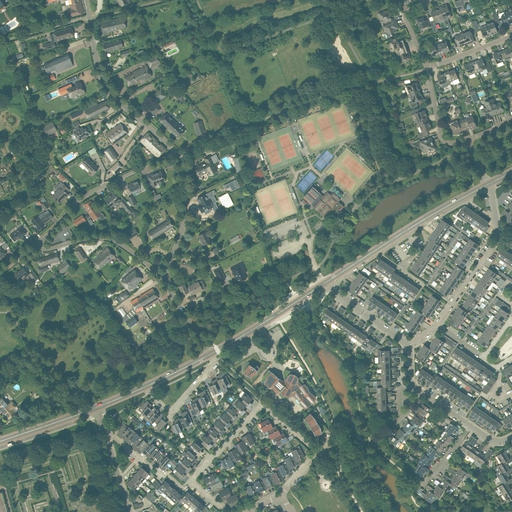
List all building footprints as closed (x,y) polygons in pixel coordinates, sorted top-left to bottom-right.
[(79,0),(67,0),(71,10),(68,11),(68,12),(69,17),(83,13),(79,0)] [(459,0),(460,0),(455,2),(459,12),(467,9),(466,7),(463,0),(459,0)] [(447,5),(438,8),(439,9),(443,20),(451,17),(447,5)] [(439,9),(431,12),(433,17),(435,23),(443,20),(439,9)] [(389,15),(388,11),(383,13),(378,15),(382,27),(384,26),(395,22),(395,21),(392,22),(391,19),(392,19),(390,15),(389,15)] [(504,14),(503,14),(504,15),(501,16),(503,20),(505,25),(509,23),(510,26),(511,24),(511,20),(508,11),(504,12),(504,14)] [(123,17),(105,22),(100,23),(103,35),(109,34),(108,32),(112,31),(126,27),(123,17)] [(429,19),(425,21),(424,17),(417,20),(420,29),(427,27),(427,28),(432,26),(429,19)] [(433,21),(430,22),(434,33),(439,31),(436,25),(435,25),(433,21)] [(395,22),(384,26),(382,27),(386,36),(391,34),(396,32),(395,30),(398,29),(395,22)] [(495,25),(494,22),(490,23),(486,24),(490,33),(490,34),(491,35),(498,32),(496,28),(495,25)] [(483,26),(480,27),(481,30),(481,31),(482,33),(484,38),(491,35),(490,34),(490,33),(486,24),(483,26)] [(54,33),(49,35),(52,42),(54,42),(56,41),(72,37),(73,36),(71,27),(70,28),(66,29),(54,32),(54,33)] [(462,34),(463,36),(465,41),(466,44),(474,41),(472,37),(473,36),(470,30),(462,34)] [(454,37),(455,39),(456,43),(457,43),(458,47),(466,44),(465,41),(463,36),(462,34),(454,37)] [(393,44),(392,44),(393,49),(394,49),(394,50),(396,53),(401,51),(403,51),(402,47),(406,46),(404,41),(403,40),(398,42),(397,39),(394,40),(395,43),(393,44)] [(120,41),(103,46),(105,52),(121,47),(120,41)] [(450,51),(449,49),(446,41),(437,44),(440,51),(443,51),(444,53),(450,51)] [(52,42),(42,45),(44,51),(55,47),(54,42),(52,42)] [(432,57),(439,55),(438,52),(440,51),(437,44),(429,47),(432,57)] [(504,50),(505,52),(503,53),(506,61),(511,58),(511,51),(510,47),(504,50)] [(120,52),(122,58),(131,55),(130,49),(120,52)] [(401,51),(396,53),(396,55),(398,60),(400,60),(401,63),(410,60),(411,58),(409,52),(404,54),(403,51),(401,51)] [(500,54),(499,52),(493,54),(497,64),(506,61),(503,53),(500,54)] [(43,65),(47,73),(55,69),(57,73),(73,66),(68,54),(43,65)] [(146,60),(149,65),(146,66),(146,65),(124,77),(129,87),(152,76),(150,72),(149,73),(147,70),(148,69),(147,68),(150,67),(160,62),(156,55),(146,60)] [(476,60),(477,63),(475,64),(478,71),(486,68),(488,72),(492,70),(488,61),(484,62),(482,58),(476,60)] [(472,65),(471,62),(465,65),(469,75),(478,71),(475,64),(472,65)] [(453,71),(452,69),(445,72),(449,82),(458,79),(455,70),(453,71)] [(440,76),(438,77),(441,85),(442,87),(443,88),(447,86),(447,85),(447,83),(449,82),(445,72),(439,75),(440,76)] [(53,74),(46,77),(45,78),(46,82),(48,82),(55,79),(53,74)] [(71,84),(58,90),(61,95),(68,92),(70,97),(76,95),(76,94),(78,93),(79,95),(85,93),(80,82),(75,84),(76,86),(75,86),(73,87),(72,87),(71,84)] [(418,85),(417,85),(416,83),(406,86),(409,95),(420,91),(418,85)] [(151,96),(155,103),(166,96),(161,89),(151,96)] [(420,91),(409,95),(412,102),(410,103),(412,108),(415,107),(418,105),(416,102),(421,100),(420,97),(422,96),(420,91)] [(456,96),(448,99),(444,101),(445,104),(457,100),(456,96)] [(500,102),(495,104),(493,99),(489,101),(493,113),(498,112),(498,113),(504,111),(500,102)] [(96,102),(82,108),(88,119),(109,109),(105,101),(98,105),(96,102)] [(489,101),(484,102),(486,108),(481,110),(484,116),(485,121),(492,118),(491,114),(493,113),(489,101)] [(149,110),(152,115),(160,110),(157,105),(149,110)] [(416,121),(417,124),(427,120),(426,117),(427,117),(425,111),(420,112),(419,113),(417,114),(415,114),(418,120),(416,121)] [(162,124),(169,130),(176,122),(166,113),(159,121),(160,122),(160,121),(162,123),(162,124)] [(477,127),(475,122),(472,116),(463,119),(465,125),(467,128),(470,127),(471,129),(477,127)] [(452,133),(454,134),(465,130),(463,126),(465,125),(463,119),(458,121),(457,120),(450,123),(452,126),(450,127),(452,133)] [(427,120),(417,124),(419,127),(420,126),(422,132),(426,131),(427,131),(432,129),(429,123),(427,120)] [(42,127),(47,136),(57,132),(52,122),(42,127)] [(176,122),(169,130),(178,138),(185,131),(176,122)] [(104,134),(112,145),(127,134),(120,123),(104,134)] [(197,135),(205,132),(202,125),(195,127),(197,135)] [(73,129),(74,132),(73,133),(78,141),(86,136),(90,133),(87,128),(83,130),(82,128),(80,129),(78,126),(73,129)] [(140,141),(158,158),(165,150),(147,134),(140,141)] [(411,144),(414,150),(422,147),(424,152),(429,151),(430,151),(430,150),(435,148),(431,138),(426,140),(420,142),(420,141),(411,144)] [(229,146),(220,151),(223,156),(232,152),(229,146)] [(117,158),(114,154),(109,147),(102,152),(107,159),(110,163),(117,158)] [(194,168),(198,176),(207,172),(209,175),(217,171),(212,161),(209,156),(204,159),(206,162),(194,168)] [(98,169),(94,165),(87,158),(82,163),(89,170),(93,174),(98,169)] [(110,169),(115,175),(123,168),(118,162),(110,169)] [(154,173),(151,175),(152,177),(148,179),(150,183),(152,188),(156,186),(156,185),(160,183),(165,180),(160,171),(154,174),(154,173)] [(57,176),(63,182),(66,179),(60,173),(57,176)] [(236,179),(228,183),(230,187),(232,191),(240,187),(236,179)] [(137,181),(127,186),(128,188),(129,190),(131,194),(140,189),(141,189),(142,192),(146,190),(142,182),(138,184),(137,181)] [(57,191),(52,196),(56,200),(59,204),(68,195),(66,193),(69,190),(65,186),(64,184),(61,182),(54,188),(57,191)] [(332,213),(331,214),(335,217),(344,207),(340,204),(327,192),(323,196),(312,186),(303,197),(309,202),(307,205),(312,209),(313,208),(323,217),(329,211),(332,213)] [(336,187),(332,192),(339,197),(341,195),(338,193),(340,191),(336,187)] [(153,191),(149,193),(154,204),(161,198),(159,195),(156,196),(153,191)] [(121,205),(118,201),(119,200),(116,196),(113,192),(110,195),(110,196),(105,200),(108,204),(111,207),(114,205),(117,208),(121,205)] [(211,192),(197,199),(200,204),(198,205),(201,213),(204,212),(205,214),(211,211),(209,209),(212,207),(212,208),(216,206),(215,202),(216,202),(211,192)] [(227,193),(218,198),(222,206),(231,201),(227,193)] [(136,204),(132,196),(128,198),(131,206),(136,204)] [(43,198),(39,201),(41,204),(41,205),(45,210),(49,207),(45,202),(45,201),(43,198)] [(95,206),(94,207),(90,201),(83,205),(85,207),(93,220),(97,218),(97,219),(100,217),(103,215),(101,213),(98,209),(97,209),(95,206)] [(122,206),(129,214),(134,219),(137,216),(133,211),(133,210),(126,202),(122,206)] [(470,210),(466,207),(460,216),(464,218),(470,210)] [(464,218),(468,221),(474,212),(470,210),(464,218)] [(37,217),(31,221),(38,231),(45,226),(44,225),(53,218),(48,212),(47,211),(45,213),(46,214),(40,218),(39,219),(37,217)] [(468,221),(472,224),(478,215),(474,212),(468,221)] [(504,220),(505,220),(511,225),(511,218),(504,213),(502,215),(506,217),(504,220)] [(85,221),(82,215),(73,221),(77,226),(85,221)] [(472,224),(475,226),(481,217),(478,215),(472,224)] [(479,229),(485,221),(485,220),(481,217),(475,226),(479,229)] [(148,233),(152,240),(174,226),(169,219),(148,233)] [(451,226),(443,220),(442,220),(440,224),(449,230),(451,226)] [(489,223),(485,220),(485,221),(479,229),(483,231),(489,223)] [(449,230),(440,224),(437,227),(438,228),(446,233),(449,230)] [(21,226),(10,235),(11,238),(14,242),(19,238),(26,233),(26,232),(22,227),(21,226)] [(446,233),(438,228),(437,227),(435,231),(443,237),(446,233)] [(136,235),(139,234),(135,228),(126,234),(129,240),(132,238),(131,237),(136,235)] [(205,232),(203,234),(198,236),(203,245),(208,243),(210,242),(207,237),(211,235),(209,231),(205,233),(205,232)] [(441,241),(443,237),(435,231),(432,235),(441,241)] [(240,239),(242,237),(240,234),(230,240),(232,244),(240,240),(240,239)] [(441,241),(432,235),(429,239),(431,240),(438,245),(438,244),(441,241)] [(479,245),(478,244),(470,239),(467,243),(476,249),(479,245)] [(438,244),(438,245),(431,240),(429,244),(438,250),(440,246),(438,244)] [(1,244),(6,249),(9,247),(5,241),(1,244)] [(474,253),(476,249),(467,243),(465,247),(474,253)] [(438,250),(429,244),(426,247),(427,248),(435,254),(438,250)] [(104,253),(102,255),(101,253),(92,261),(99,269),(111,259),(115,256),(107,247),(103,251),(103,252),(104,253)] [(435,254),(427,248),(426,247),(424,251),(432,257),(435,254)] [(471,256),(474,253),(465,247),(462,250),(471,256)] [(84,254),(81,249),(82,249),(81,248),(74,252),(80,262),(87,258),(85,253),(84,254)] [(503,248),(502,249),(497,257),(500,260),(506,251),(503,248)] [(468,260),(471,256),(462,250),(460,254),(468,260)] [(430,261),(432,257),(424,251),(421,255),(430,261)] [(504,262),(509,255),(510,254),(506,251),(500,260),(504,262)] [(59,261),(58,258),(57,253),(38,260),(40,267),(41,267),(37,268),(39,273),(47,270),(46,265),(54,262),(55,263),(59,261)] [(466,264),(468,260),(460,254),(457,258),(466,264)] [(430,261),(421,255),(418,259),(427,265),(430,261)] [(457,258),(454,262),(463,268),(466,264),(457,258)] [(384,262),(380,259),(377,263),(376,266),(374,268),(378,271),(384,262)] [(427,265),(418,259),(416,262),(417,263),(425,268),(427,265)] [(66,261),(58,268),(62,273),(67,269),(70,266),(66,261)] [(382,273),(388,265),(384,262),(378,271),(382,273)] [(425,268),(417,263),(416,262),(413,266),(422,272),(425,268)] [(385,276),(392,267),(388,265),(382,273),(385,276)] [(234,275),(238,283),(246,279),(245,277),(244,274),(246,272),(244,268),(241,270),(239,266),(236,267),(235,266),(230,268),(233,275),(234,275)] [(413,266),(411,270),(419,276),(422,272),(413,266)] [(457,266),(454,270),(460,274),(463,277),(465,275),(462,273),(464,271),(457,266)] [(394,272),(395,270),(392,267),(385,276),(389,278),(394,272)] [(217,278),(223,274),(220,268),(214,271),(217,278)] [(498,275),(490,269),(489,268),(486,272),(495,278),(498,275)] [(26,273),(23,269),(15,275),(18,279),(19,280),(24,276),(25,277),(28,275),(26,273)] [(121,281),(128,290),(142,279),(134,270),(121,281)] [(463,277),(460,274),(454,270),(451,274),(458,279),(460,277),(462,279),(463,277)] [(33,272),(29,275),(34,281),(37,278),(33,272)] [(391,283),(398,274),(394,272),(389,278),(388,281),(391,283)] [(492,282),(495,278),(486,272),(484,276),(492,282)] [(368,279),(361,273),(360,273),(357,276),(366,283),(368,279)] [(391,283),(395,286),(401,277),(398,274),(391,283)] [(456,282),(458,279),(451,274),(448,278),(457,285),(459,283),(456,282)] [(363,286),(366,283),(357,276),(354,280),(363,286)] [(490,286),(492,282),(484,276),(481,280),(490,286)] [(399,289),(404,281),(405,280),(401,277),(395,286),(399,289)] [(456,287),(457,285),(448,278),(445,283),(452,288),(454,285),(456,287)] [(360,290),(363,286),(354,280),(352,284),(360,290)] [(402,291),(409,282),(405,280),(404,281),(399,289),(402,291)] [(487,289),(490,286),(481,280),(478,283),(487,289)] [(188,292),(190,290),(192,295),(202,290),(198,282),(189,286),(189,287),(186,288),(184,284),(179,287),(183,295),(188,292)] [(406,294),(412,285),(409,282),(402,291),(406,294)] [(451,290),(452,288),(445,283),(442,287),(452,294),(453,292),(451,290)] [(484,293),(487,289),(478,283),(476,287),(484,293)] [(352,284),(349,288),(358,294),(360,290),(352,284)] [(410,296),(415,289),(416,287),(412,285),(406,294),(410,296)] [(414,299),(420,290),(416,287),(415,289),(410,296),(414,299)] [(439,291),(446,296),(448,294),(450,295),(452,294),(442,287),(439,291)] [(482,297),(484,293),(476,287),(473,291),(482,297)] [(143,308),(158,299),(152,288),(137,298),(143,308)] [(126,291),(120,296),(123,300),(129,295),(126,291)] [(479,301),(482,297),(473,291),(471,295),(479,301)] [(200,292),(193,296),(188,298),(190,301),(194,299),(202,295),(200,292)] [(477,304),(479,301),(471,295),(468,298),(477,304)] [(432,296),(429,300),(439,307),(440,305),(438,303),(440,301),(432,296)] [(370,300),(367,304),(370,306),(368,308),(370,309),(377,300),(372,297),(370,300)] [(143,308),(137,298),(130,302),(136,312),(143,308)] [(477,304),(468,298),(465,302),(474,308),(477,304)] [(376,310),(381,303),(377,300),(370,309),(372,310),(374,308),(376,310)] [(429,300),(426,304),(434,309),(435,307),(438,309),(439,307),(429,300)] [(474,308),(465,302),(463,306),(471,312),(474,308)] [(377,314),(379,315),(385,305),(381,303),(376,310),(378,311),(377,314)] [(434,309),(426,304),(423,308),(433,315),(434,313),(432,312),(434,309)] [(384,316),(385,314),(389,308),(385,305),(379,315),(380,316),(382,314),(384,316)] [(465,317),(468,313),(459,307),(457,311),(465,317)] [(134,318),(130,321),(122,308),(118,310),(129,327),(137,322),(134,318)] [(387,321),(393,311),(389,308),(385,314),(384,316),(387,317),(385,319),(387,321)] [(433,315),(423,308),(421,313),(424,316),(428,318),(430,315),(432,317),(433,315)] [(500,308),(497,312),(507,319),(508,317),(506,316),(508,313),(507,312),(504,311),(502,309),(500,308)] [(332,312),(327,309),(323,316),(328,320),(333,313),(334,313),(335,311),(334,309),(332,312)] [(424,316),(421,313),(417,310),(414,314),(424,321),(425,319),(423,318),(424,316)] [(393,322),(398,314),(393,311),(387,321),(389,322),(390,320),(393,322)] [(463,321),(465,317),(457,311),(454,315),(463,321)] [(507,319),(497,312),(495,316),(502,322),(503,319),(506,321),(507,319)] [(338,316),(334,313),(333,313),(328,320),(333,323),(338,316)] [(414,314),(411,319),(419,324),(420,321),(423,323),(424,321),(414,314)] [(460,324),(463,321),(454,315),(451,318),(460,324)] [(343,316),(342,319),(338,316),(333,323),(338,326),(342,320),(343,320),(345,318),(343,316)] [(502,322),(495,316),(492,321),(501,327),(503,326),(500,324),(502,322)] [(451,318),(449,322),(458,328),(460,324),(451,318)] [(411,319),(408,323),(418,330),(419,328),(417,326),(419,324),(411,319)] [(160,325),(157,320),(155,321),(156,321),(154,322),(153,322),(152,323),(156,328),(160,325)] [(347,323),(343,320),(342,320),(338,326),(343,330),(347,323)] [(501,327),(492,321),(489,325),(496,330),(498,328),(500,329),(501,327)] [(353,323),(351,326),(347,323),(343,330),(348,333),(352,326),(353,327),(355,325),(353,323)] [(405,327),(413,332),(415,330),(417,331),(418,330),(408,323),(405,327)] [(496,330),(489,325),(486,329),(495,336),(497,334),(494,332),(496,330)] [(353,327),(352,326),(348,333),(353,337),(357,330),(353,327)] [(495,336),(486,329),(483,333),(490,338),(492,336),(494,338),(495,336)] [(363,330),(361,333),(357,330),(353,337),(358,340),(362,333),(363,334),(365,332),(363,330)] [(367,337),(363,334),(362,333),(358,340),(362,343),(367,337)] [(490,338),(483,333),(480,337),(489,344),(491,342),(488,341),(490,338)] [(373,337),(371,340),(367,337),(362,343),(361,346),(366,349),(367,347),(372,340),(373,341),(375,338),(373,337)] [(444,342),(442,340),(439,339),(436,337),(434,340),(442,346),(445,343),(444,342)] [(477,342),(484,347),(486,344),(488,346),(489,344),(480,337),(477,342)] [(380,345),(373,341),(372,340),(367,347),(372,350),(374,348),(376,350),(377,350),(380,345)] [(440,350),(442,346),(434,340),(431,344),(440,350)] [(440,350),(431,344),(428,348),(437,354),(440,350)] [(437,354),(428,348),(426,346),(424,345),(422,349),(430,355),(433,351),(437,354)] [(457,347),(456,349),(451,356),(454,359),(460,350),(457,347)] [(428,359),(430,355),(422,349),(419,353),(428,359)] [(454,359),(458,361),(464,353),(460,350),(454,359)] [(428,359),(419,353),(416,356),(425,362),(428,359)] [(458,361),(462,364),(468,355),(464,353),(458,361)] [(462,364),(466,366),(472,358),(468,355),(462,364)] [(466,366),(469,369),(475,360),(472,358),(466,366)] [(469,369),(473,372),(479,363),(475,360),(469,369)] [(473,372),(477,374),(483,366),(479,363),(473,372)] [(242,371),(245,374),(250,377),(256,372),(259,369),(256,365),(255,367),(253,366),(252,365),(251,366),(247,364),(242,371)] [(505,369),(503,371),(507,378),(511,375),(506,365),(504,367),(505,369)] [(477,374),(480,377),(487,368),(483,366),(477,374)] [(482,383),(484,379),(490,371),(487,368),(480,377),(478,380),(482,383)] [(419,372),(417,376),(419,378),(418,380),(419,382),(426,372),(422,369),(419,372)] [(278,377),(277,377),(276,376),(275,375),(274,375),(273,373),(272,372),(271,372),(270,371),(269,370),(263,376),(263,377),(261,381),(264,384),(269,388),(271,387),(274,390),(278,393),(282,398),(289,399),(290,395),(294,396),(297,399),(297,400),(299,403),(300,403),(303,407),(305,408),(309,405),(310,404),(312,403),(315,398),(314,396),(310,393),(308,391),(306,386),(304,384),(302,380),(297,375),(296,375),(294,374),(293,372),(285,371),(283,373),(284,378),(285,379),(284,381),(283,381),(281,382),(280,381),(280,380),(279,379),(278,378),(278,377)] [(488,382),(490,379),(492,377),(493,375),(494,373),(490,371),(484,379),(488,382)] [(218,375),(220,379),(221,379),(221,380),(218,382),(220,388),(221,389),(226,387),(225,383),(228,382),(224,372),(218,375)] [(430,375),(426,372),(419,382),(421,383),(423,381),(425,382),(430,375)] [(434,378),(430,375),(425,382),(427,384),(426,386),(428,388),(432,382),(434,378)] [(441,378),(436,375),(434,378),(432,382),(434,384),(432,386),(434,388),(441,378)] [(445,381),(441,378),(434,388),(436,389),(438,387),(440,388),(445,381)] [(213,386),(210,388),(209,386),(213,395),(219,392),(217,389),(220,388),(218,382),(216,379),(211,382),(213,385),(213,386)] [(441,392),(442,393),(449,384),(445,381),(440,388),(442,390),(441,392)] [(448,394),(449,393),(453,387),(449,384),(442,393),(444,395),(446,392),(448,394)] [(451,399),(458,390),(453,387),(449,393),(448,394),(450,396),(449,398),(451,399)] [(199,393),(201,398),(202,399),(199,400),(201,406),(202,407),(207,404),(206,402),(209,400),(204,390),(199,393)] [(462,393),(458,390),(451,399),(453,401),(454,398),(457,400),(462,393)] [(245,393),(241,397),(243,399),(241,402),(244,405),(248,409),(252,404),(249,402),(248,401),(250,398),(252,399),(245,393)] [(457,404),(459,405),(466,396),(462,393),(457,400),(459,401),(457,404)] [(465,406),(465,405),(470,398),(466,396),(459,405),(461,406),(463,404),(465,406)] [(3,397),(0,398),(0,409),(8,420),(15,414),(13,410),(17,407),(12,402),(9,405),(3,397)] [(194,405),(191,406),(190,405),(192,409),(195,415),(200,412),(198,408),(201,406),(199,400),(197,398),(192,400),(193,404),(194,403),(194,405)] [(468,411),(474,401),(470,398),(465,405),(465,406),(467,407),(466,410),(468,411)] [(241,402),(238,400),(235,404),(237,406),(234,409),(236,411),(242,416),(246,411),(243,409),(242,408),(244,405),(241,402)] [(147,401),(145,403),(140,409),(142,411),(141,413),(143,414),(145,417),(147,414),(148,414),(151,411),(150,411),(148,408),(149,407),(151,405),(147,401)] [(421,407),(419,406),(415,411),(418,413),(424,417),(430,409),(423,404),(421,407)] [(234,409),(230,405),(226,410),(228,411),(225,414),(230,418),(233,421),(237,417),(235,414),(234,415),(233,414),(236,411),(234,409)] [(474,405),(469,413),(471,415),(470,417),(472,418),(478,409),(474,405)] [(150,417),(148,419),(153,423),(154,422),(158,417),(155,415),(156,414),(158,411),(154,407),(150,411),(151,411),(148,414),(150,417)] [(483,411),(478,409),(472,418),(474,419),(475,417),(478,419),(483,411)] [(306,417),(304,419),(303,420),(304,422),(305,423),(306,425),(307,427),(308,428),(317,422),(315,419),(316,418),(315,417),(316,416),(315,415),(317,414),(316,411),(315,410),(313,411),(312,411),(311,412),(309,413),(309,414),(307,415),(306,417)] [(181,413),(183,418),(184,419),(180,421),(183,427),(184,427),(189,425),(188,422),(191,420),(186,411),(181,413)] [(487,414),(483,411),(478,419),(480,420),(478,423),(480,424),(487,414)] [(161,413),(159,415),(158,417),(154,422),(157,424),(155,426),(160,429),(166,423),(166,422),(165,423),(162,421),(163,420),(165,417),(161,413)] [(225,414),(224,413),(220,417),(222,418),(219,421),(223,425),(227,428),(231,424),(228,421),(228,422),(227,421),(230,418),(225,414)] [(424,417),(418,413),(416,416),(415,415),(411,420),(419,425),(419,426),(420,427),(426,418),(424,417)] [(491,417),(487,414),(480,424),(482,425),(484,423),(486,425),(491,417)] [(495,420),(491,417),(486,425),(488,426),(487,429),(489,430),(495,420)] [(511,425),(507,417),(503,420),(509,429),(511,426),(511,425)] [(176,425),(173,427),(172,425),(176,434),(181,431),(180,428),(183,427),(180,421),(179,418),(174,420),(175,424),(176,425)] [(270,423),(268,419),(260,423),(262,427),(260,428),(263,432),(267,430),(273,427),(270,423)] [(219,421),(218,420),(214,424),(215,425),(213,428),(217,432),(221,436),(225,431),(222,429),(221,428),(223,425),(219,421)] [(419,425),(411,420),(409,423),(408,422),(404,428),(411,433),(413,434),(419,426),(419,425)] [(501,425),(497,422),(495,420),(489,430),(490,431),(492,429),(494,431),(498,426),(499,427),(501,425)] [(128,436),(127,438),(131,433),(133,431),(133,430),(129,427),(127,429),(124,427),(125,425),(124,424),(120,421),(118,428),(119,429),(121,430),(117,434),(122,438),(123,436),(124,435),(125,434),(128,436)] [(310,432),(311,434),(313,435),(314,435),(316,435),(317,434),(319,434),(320,433),(322,433),(324,432),(326,431),(327,430),(326,428),(324,426),(323,427),(322,426),(321,426),(320,425),(319,426),(317,422),(308,428),(309,430),(310,432)] [(459,429),(450,423),(444,431),(446,432),(452,436),(454,434),(455,435),(459,429)] [(211,426),(207,431),(210,433),(208,436),(211,439),(214,443),(219,438),(216,436),(215,435),(217,432),(213,428),(211,426)] [(263,432),(265,436),(268,435),(270,439),(274,437),(280,434),(278,430),(277,430),(276,426),(273,427),(267,430),(263,432)] [(411,433),(404,428),(402,430),(401,429),(397,435),(404,440),(406,441),(411,433)] [(133,431),(131,433),(127,438),(124,440),(129,444),(131,442),(131,441),(132,440),(135,443),(134,444),(138,439),(140,437),(136,433),(133,431)] [(455,439),(453,437),(452,436),(446,432),(440,440),(446,444),(448,446),(449,443),(451,444),(455,439)] [(245,436),(241,438),(242,441),(245,445),(249,444),(250,445),(254,443),(249,433),(245,436)] [(274,437),(276,441),(275,442),(277,446),(288,441),(286,436),(285,437),(283,433),(280,434),(274,437)] [(205,434),(201,438),(204,441),(201,443),(208,450),(212,445),(209,443),(208,442),(211,439),(208,436),(207,435),(205,434)] [(395,437),(393,436),(389,442),(398,448),(404,440),(397,435),(395,437)] [(143,439),(140,437),(138,439),(134,444),(131,446),(136,450),(138,449),(138,448),(139,447),(142,449),(147,443),(143,439)] [(470,446),(465,443),(460,450),(464,453),(467,455),(472,449),(472,448),(478,440),(475,438),(470,446)] [(446,444),(440,440),(439,439),(433,448),(440,453),(442,450),(444,451),(448,446),(446,444)] [(202,447),(195,441),(191,445),(194,447),(191,450),(195,453),(195,454),(198,457),(202,452),(200,450),(199,449),(201,447),(202,448),(202,447)] [(238,443),(238,444),(234,446),(236,449),(238,453),(242,451),(243,453),(248,450),(245,445),(242,441),(238,443)] [(151,444),(149,442),(147,443),(142,449),(141,451),(145,455),(147,453),(148,452),(147,452),(148,451),(151,453),(154,449),(156,447),(152,443),(151,444)] [(482,444),(477,451),(472,448),(472,449),(467,455),(475,460),(480,453),(485,446),(482,444)] [(295,448),(296,449),(291,452),(293,456),(296,461),(301,459),(304,457),(299,446),(295,448)] [(511,450),(511,446),(511,447),(496,456),(501,464),(509,459),(506,454),(511,450)] [(154,459),(155,458),(154,458),(155,457),(158,459),(161,456),(164,453),(159,449),(156,447),(154,449),(151,453),(148,457),(152,461),(154,459)] [(440,453),(433,448),(432,447),(426,455),(433,460),(435,457),(436,458),(440,453)] [(189,448),(185,452),(184,451),(182,454),(185,457),(191,462),(190,462),(192,464),(196,460),(193,457),(192,456),(195,454),(195,453),(191,450),(189,448)] [(231,451),(227,453),(229,456),(231,461),(235,459),(236,460),(240,458),(238,453),(236,449),(231,451)] [(489,449),(484,456),(480,453),(475,460),(478,462),(482,465),(492,450),(489,449)] [(166,456),(164,453),(161,456),(158,459),(155,463),(159,467),(161,465),(162,464),(161,464),(162,463),(165,466),(164,467),(165,466),(168,463),(171,460),(166,456)] [(426,455),(424,454),(418,462),(420,463),(426,467),(428,464),(429,465),(433,460),(426,455)] [(224,459),(221,461),(223,465),(225,469),(228,467),(229,468),(234,466),(231,461),(229,456),(224,459)] [(293,456),(289,458),(289,457),(284,459),(286,464),(289,469),(294,467),(294,466),(298,464),(296,461),(293,456)] [(181,461),(182,462),(180,465),(184,469),(184,470),(188,473),(192,468),(189,466),(188,465),(190,462),(191,462),(185,457),(181,461)] [(509,459),(501,464),(497,466),(502,474),(509,469),(506,465),(511,461),(511,457),(509,459)] [(426,467),(420,463),(414,472),(417,474),(422,477),(423,474),(425,475),(429,469),(426,467)] [(185,475),(183,473),(182,473),(182,472),(184,470),(184,469),(180,465),(179,464),(174,469),(177,471),(174,474),(182,480),(185,475)] [(248,472),(252,470),(251,467),(254,466),(253,464),(246,467),(248,472)] [(286,464),(283,466),(282,464),(277,467),(279,471),(282,477),(287,474),(291,472),(289,469),(286,464)] [(139,468),(140,469),(137,471),(145,478),(149,474),(140,466),(139,468)] [(460,468),(457,473),(449,467),(447,470),(455,475),(462,480),(465,476),(467,477),(469,477),(470,475),(460,468)] [(509,469),(502,474),(497,477),(502,484),(510,479),(510,480),(507,475),(511,471),(511,468),(510,470),(509,469)] [(135,472),(136,473),(134,475),(141,482),(145,478),(137,471),(136,470),(135,472)] [(276,473),(275,472),(270,474),(271,476),(275,484),(280,482),(284,480),(282,477),(279,471),(276,473)] [(131,476),(133,477),(130,479),(138,486),(141,482),(134,475),(133,474),(131,476)] [(203,479),(205,484),(206,483),(208,487),(211,486),(210,485),(215,483),(214,479),(215,478),(213,474),(203,479)] [(442,478),(446,481),(454,486),(457,488),(462,480),(455,475),(451,480),(444,475),(442,478)] [(267,476),(262,479),(262,480),(266,489),(267,488),(267,489),(272,486),(275,484),(271,476),(267,478),(267,476)] [(129,481),(126,484),(134,490),(138,486),(130,479),(129,478),(128,480),(129,481)] [(510,479),(502,484),(498,487),(503,495),(511,490),(510,490),(507,485),(511,482),(511,478),(510,479)] [(211,486),(213,490),(215,494),(218,493),(218,492),(223,490),(223,489),(221,486),(222,485),(220,480),(215,483),(210,485),(211,486)] [(258,481),(253,483),(254,484),(258,493),(263,491),(263,490),(266,489),(262,480),(259,482),(258,481)] [(436,480),(434,483),(438,486),(445,491),(449,493),(454,486),(446,481),(443,485),(436,480)] [(165,481),(164,482),(158,488),(163,492),(169,485),(170,483),(169,482),(168,483),(165,481)] [(254,484),(251,486),(250,485),(245,487),(250,497),(255,495),(255,494),(258,493),(254,484)] [(173,486),(172,487),(169,485),(163,492),(167,495),(173,488),(175,487),(173,486)] [(435,490),(427,485),(425,488),(429,491),(437,496),(440,498),(445,491),(438,486),(435,490)] [(218,493),(221,497),(223,501),(226,499),(231,497),(231,496),(229,492),(230,492),(228,487),(223,489),(223,490),(218,492),(218,493)] [(177,489),(176,491),(173,488),(167,495),(171,499),(177,492),(179,491),(177,489)] [(420,488),(417,492),(417,493),(432,503),(437,496),(429,491),(426,495),(422,492),(423,490),(420,488)] [(511,488),(511,490),(503,495),(507,503),(511,499),(511,488)] [(183,494),(181,493),(180,494),(177,492),(171,499),(175,503),(183,494)] [(188,492),(186,493),(184,495),(181,499),(185,503),(192,495),(193,494),(192,493),(191,494),(188,492)] [(228,504),(229,504),(231,508),(239,504),(237,500),(238,499),(235,494),(231,496),(231,497),(226,499),(228,504)] [(196,497),(195,498),(192,495),(185,503),(189,506),(196,499),(197,498),(196,497)] [(201,501),(200,500),(199,501),(196,499),(189,506),(193,510),(200,503),(201,501)] [(204,504),(203,505),(200,503),(193,510),(195,511),(198,511),(205,505),(204,504)]
